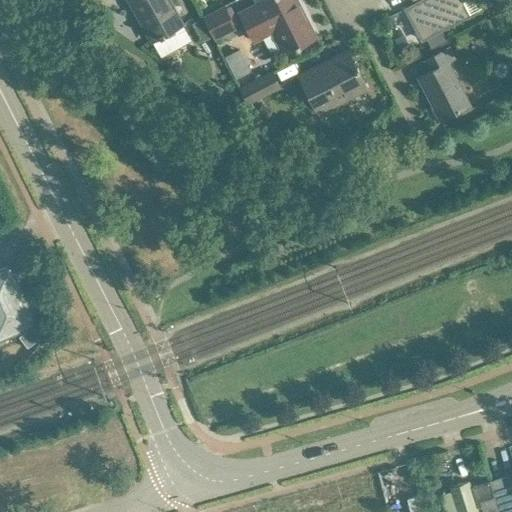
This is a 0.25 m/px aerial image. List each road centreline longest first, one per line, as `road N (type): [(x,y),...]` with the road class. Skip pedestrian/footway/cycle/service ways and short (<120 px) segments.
road 1 (unclassified): [(188,492),(511,401)]
road 2 (tertiary): [(188,492),(119,322),(65,220)]
road 3 (residential): [(0,33),(51,8),(142,67)]
road 4 (tertiary): [(65,220),(0,91)]
